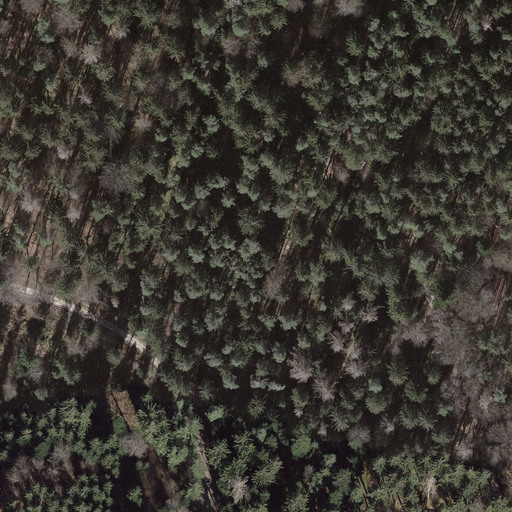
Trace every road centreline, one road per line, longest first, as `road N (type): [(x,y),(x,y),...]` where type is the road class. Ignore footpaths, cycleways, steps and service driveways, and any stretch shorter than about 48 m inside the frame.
road 1 (track): [(511,442),(381,205),(314,111),(235,46),(156,0)]
road 2 (track): [(213,511),(194,423),(171,379),(133,340),(72,306),(0,284)]
